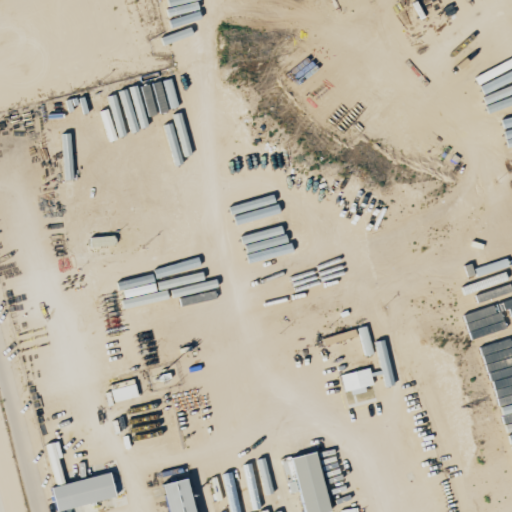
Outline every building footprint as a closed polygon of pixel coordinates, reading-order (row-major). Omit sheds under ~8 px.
[(371,385),(366,368),(339,375),(345,397),(364,392),(363,387),(371,385)] [(135,398),(132,380),(108,384),(111,401),(135,398)] [(287,493),(297,491),(301,511),(326,511),(313,452),(279,459),(287,493)] [(113,498),(107,473),(48,487),(54,511),(113,498)] [(164,511),(190,511),(183,478),(158,484),(164,511)]
